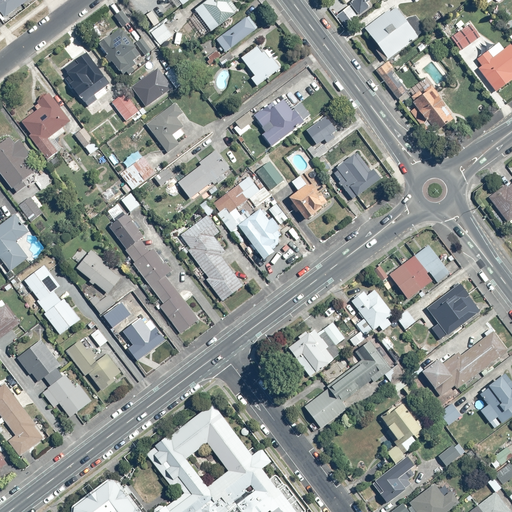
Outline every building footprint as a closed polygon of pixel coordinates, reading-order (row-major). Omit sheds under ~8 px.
[(0,0),(0,13),(3,18),(26,0),(0,0)] [(237,12),(228,0),(204,0),(194,8),(198,13),(189,19),(203,37),(237,12)] [(345,28),(359,16),(358,15),(369,6),(365,2),(367,0),(351,0),(348,2),(350,4),(335,16),(345,28)] [(419,38),(396,8),(365,31),(388,61),(419,38)] [(258,27),(248,15),(215,41),(224,53),(258,27)] [(150,18),(142,24),(147,30),(154,25),(150,18)] [(171,36),(161,22),(149,31),(159,44),(171,36)] [(477,38),(466,24),(449,38),(460,52),(477,38)] [(99,43),(123,75),(138,64),(135,60),(142,55),(121,27),(99,43)] [(153,50),(143,37),(136,42),(146,55),(153,50)] [(511,51),(508,46),(491,58),(487,52),(476,60),(481,66),(476,69),(494,93),(511,78),(511,51)] [(207,60),(205,62),(209,66),(221,56),(215,49),(205,57),(207,60)] [(260,57),(255,51),(240,63),(253,79),(249,82),(255,90),(278,72),(264,54),(260,57)] [(235,58),(231,52),(218,61),(223,67),(235,58)] [(72,84),(69,86),(85,106),(88,104),(90,107),(98,101),(95,98),(111,85),(87,54),(80,59),(83,63),(66,76),(72,84)] [(395,69),(390,62),(378,72),(399,100),(410,92),(393,70),(395,69)] [(172,88),(157,69),(131,88),(145,107),(172,88)] [(169,69),(163,73),(171,83),(177,79),(169,69)] [(410,108),(418,119),(422,125),(433,118),(440,128),(453,119),(451,115),(452,114),(447,107),(444,109),(437,99),(438,98),(435,94),(438,91),(433,84),(421,92),(419,90),(409,97),(415,105),(410,108)] [(19,124),(29,136),(26,139),(46,163),(49,160),(59,152),(52,143),(63,134),(61,131),(69,124),(47,96),(39,102),(42,105),(19,124)] [(125,122),(137,113),(140,117),(146,113),(142,107),(139,110),(129,97),(115,108),(125,122)] [(268,132),(265,134),(274,146),(306,121),(288,97),(276,106),(270,99),(263,105),(262,103),(238,121),(245,130),(259,119),(268,132)] [(181,113),(174,103),(145,124),(166,154),(179,145),(176,141),(186,133),(175,117),(181,113)] [(323,141),(325,144),(336,136),(333,132),(336,130),(326,116),(304,132),(312,143),(315,147),(323,141)] [(93,142),(85,129),(78,134),(87,146),(84,148),(89,155),(98,149),(93,142)] [(26,186),(23,181),(31,174),(21,160),(26,156),(29,159),(36,153),(31,146),(25,150),(19,141),(14,144),(9,137),(0,143),(0,175),(11,190),(12,189),(15,193),(26,186)] [(315,147),(312,143),(306,148),(315,160),(330,150),(325,144),(323,141),(315,147)] [(152,175),(160,186),(171,178),(174,176),(153,149),(143,157),(131,165),(118,175),(125,184),(121,188),(126,195),(131,191),(143,181),(152,175)] [(177,183),(190,200),(211,183),(213,185),(215,183),(217,186),(233,174),(215,151),(199,164),(200,165),(177,183)] [(328,170),(331,174),(324,178),(330,186),(344,205),(353,198),(374,182),(353,153),(339,164),(331,170),(323,160),(315,166),(322,175),(328,170)] [(287,179),(272,160),(256,172),(270,191),(287,179)] [(320,210),(327,205),(326,204),(334,198),(313,169),(301,178),(299,176),(288,185),(295,194),(286,200),(289,204),(294,207),(305,222),(320,210)] [(511,218),(511,179),(488,198),(506,223),(511,218)] [(133,212),(144,204),(140,198),(148,192),(144,186),(135,192),(125,200),(133,212)] [(266,194),(241,214),(265,244),(290,224),(266,194)] [(42,213),(29,197),(18,206),(30,222),(42,213)] [(109,212),(117,222),(114,225),(128,244),(131,241),(134,246),(144,239),(147,237),(130,214),(133,212),(125,200),(109,212)] [(0,259),(10,272),(27,258),(15,242),(28,232),(13,214),(0,224),(0,259)] [(222,234),(210,218),(183,237),(194,251),(191,253),(212,281),(209,283),(225,303),(246,287),(223,256),(227,253),(217,238),(222,234)] [(144,239),(134,246),(128,251),(166,303),(161,306),(181,334),(202,319),(171,277),(175,274),(156,249),(153,251),(144,239)] [(79,263),(75,268),(107,293),(122,274),(84,243),(72,257),(79,263)] [(385,281),(391,277),(409,299),(435,279),(439,283),(450,274),(428,245),(390,275),(382,264),(376,269),(385,281)] [(61,286),(45,265),(25,281),(40,300),(37,302),(46,314),(45,315),(61,335),(80,320),(56,290),(61,286)] [(482,311),(461,284),(433,305),(436,309),(431,313),(443,329),(437,333),(442,340),(482,311)] [(378,326),(382,331),(390,324),(386,319),(393,314),(374,290),(366,297),(361,291),(348,302),(358,315),(352,319),(366,336),(372,331),(378,326)] [(101,299),(98,295),(90,300),(100,316),(117,305),(109,294),(101,299)] [(0,338),(21,323),(7,304),(0,308),(0,338)] [(415,322),(407,310),(396,318),(404,329),(415,322)] [(146,326),(139,318),(122,331),(133,346),(127,350),(136,362),(164,340),(151,322),(146,326)] [(332,321),(320,330),(333,347),(345,338),(332,321)] [(107,341),(97,329),(90,335),(99,347),(107,341)] [(297,339),(286,348),(310,377),(332,359),(325,351),(328,348),(314,330),(308,334),(306,331),(297,338),(297,339)] [(359,330),(348,340),(354,347),(365,337),(359,330)] [(506,351),(491,332),(459,357),(456,353),(441,364),(438,359),(421,373),(439,397),(454,386),(456,389),(506,351)] [(387,333),(379,339),(387,351),(395,345),(387,333)] [(328,389),(303,409),(319,429),(348,407),(342,399),(358,387),(354,382),(372,367),(379,377),(383,374),(389,381),(401,372),(374,338),(360,349),(365,356),(326,386),(328,389)] [(104,390),(118,379),(116,377),(123,372),(106,350),(99,356),(91,346),(88,348),(81,339),(68,349),(87,374),(90,372),(104,390)] [(56,369),(60,366),(40,340),(16,357),(29,375),(31,374),(37,382),(43,378),(46,382),(39,388),(53,408),(58,404),(69,419),(88,405),(66,374),(62,376),(56,369)] [(384,388),(391,398),(403,389),(406,393),(414,387),(404,373),(384,388)] [(511,415),(511,384),(509,381),(504,385),(499,378),(478,394),(487,405),(480,410),(494,429),(511,415)] [(0,431),(8,441),(19,457),(44,438),(4,384),(0,387),(0,431)] [(469,402),(464,397),(455,404),(460,409),(469,402)] [(404,452),(418,442),(413,434),(426,426),(420,417),(415,421),(402,402),(391,409),(384,414),(390,423),(385,426),(396,442),(398,445),(387,454),(395,463),(406,454),(404,452)] [(251,456),(213,404),(146,454),(172,489),(177,485),(183,494),(157,511),(141,511),(121,486),(119,489),(114,483),(107,482),(72,508),(71,511),(268,511),(269,511),(294,511),(261,468),(270,462),(260,449),(251,456)] [(461,416),(453,405),(440,414),(448,425),(461,416)] [(459,456),(451,445),(438,456),(446,466),(459,456)] [(505,446),(491,457),(498,465),(511,454),(505,446)] [(414,466),(406,456),(373,483),(381,493),(377,496),(385,505),(411,484),(403,474),(414,466)] [(511,476),(511,467),(508,463),(495,474),(503,484),(511,476)] [(489,483),(496,493),(497,492),(497,493),(503,488),(495,478),(489,483)] [(404,503),(390,511),(410,511),(412,511),(445,511),(459,501),(451,490),(443,496),(433,484),(405,506),(404,503)] [(511,511),(497,493),(497,492),(496,493),(470,511),(511,511)]
